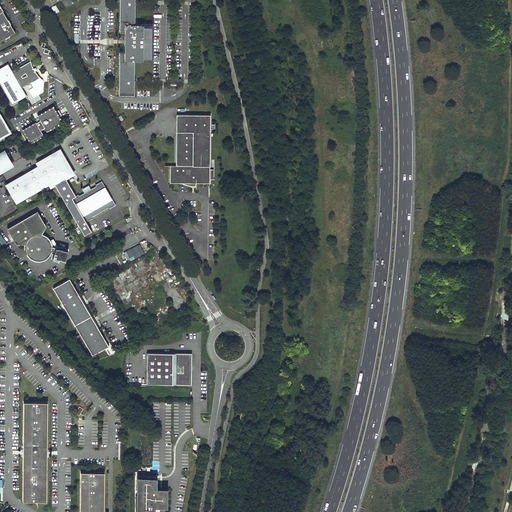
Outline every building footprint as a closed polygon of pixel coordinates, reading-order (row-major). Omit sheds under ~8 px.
[(119,0),(119,95),(134,96),(134,84),(135,84),(135,80),(134,79),(134,60),(143,60),(143,58),(152,59),(152,26),(143,26),(143,24),(135,24),(135,5),(136,5),(136,1),(135,1),(134,0),(119,0)] [(0,41),(16,31),(1,6),(0,6),(0,41)] [(30,61),(12,72),(22,88),(40,78),(35,72),(33,69),(30,61)] [(22,88),(12,72),(8,64),(0,68),(0,84),(12,105),(27,96),(22,88)] [(23,129),(31,142),(44,135),(41,129),(45,127),(47,131),(63,122),(60,116),(62,115),(59,109),(56,111),(53,106),(38,115),(40,120),(36,122),(36,121),(23,129)] [(210,174),(211,116),(177,115),(177,166),(171,166),(170,184),(180,184),(183,185),(185,186),(187,186),(189,187),(190,187),(192,187),(194,188),(196,188),(196,184),(210,184),(210,180),(215,180),(215,174),(210,174)] [(0,116),(0,137),(8,133),(7,132),(9,131),(0,116)] [(5,148),(0,150),(0,171),(14,164),(5,148)] [(54,185),(64,202),(75,196),(63,176),(71,172),(59,150),(36,163),(37,166),(4,185),(15,204),(48,185),(50,187),(54,185)] [(75,196),(64,202),(84,235),(91,231),(86,222),(92,218),(91,217),(109,207),(109,208),(115,205),(112,199),(111,199),(104,187),(105,186),(102,181),(95,184),(96,185),(78,196),(78,195),(75,196)] [(46,226),(37,210),(8,228),(16,243),(26,244),(26,249),(28,254),(31,257),(36,260),(41,260),(45,258),(49,255),(56,255),(56,257),(66,260),(69,250),(58,247),(53,238),(49,241),(47,238),(45,236),(41,235),(46,226)] [(140,244),(124,252),(128,262),(145,254),(140,244)] [(124,277),(130,273),(127,268),(121,272),(124,277)] [(109,346),(70,278),(53,288),(93,355),(109,346)] [(192,353),(147,352),(147,384),(191,384),(192,353)] [(47,453),(47,401),(23,401),(23,453),(23,499),(46,499),(47,453)] [(79,415),(83,408),(79,406),(75,413),(79,415)] [(103,511),(104,471),(80,471),(80,511),(103,511)] [(157,476),(137,476),(137,511),(155,511),(155,504),(167,504),(167,487),(157,487),(157,476)]
